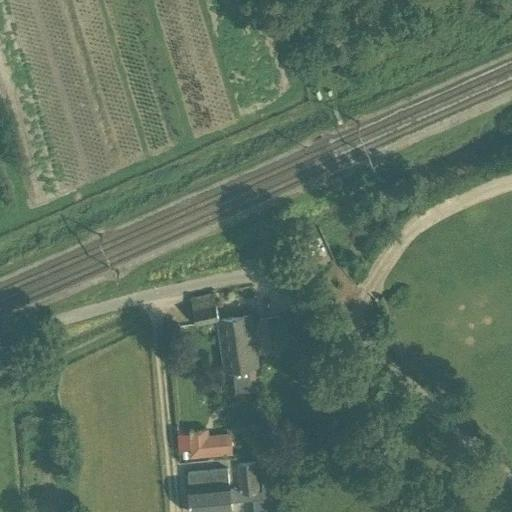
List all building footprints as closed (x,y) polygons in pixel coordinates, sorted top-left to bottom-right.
[(216,303),(192,308),(195,324),(218,319),(225,369),(257,364),(250,313),(220,319),(216,303)] [(207,457),(205,436),(205,431),(188,432),(190,458),(207,457)] [(253,497),(254,511),(278,511),(273,459),(259,460),(263,496),(253,497)] [(235,463),(237,492),(260,490),(258,462),(235,463)] [(188,471),(191,511),(209,511),(232,510),(229,468),(188,471)]
